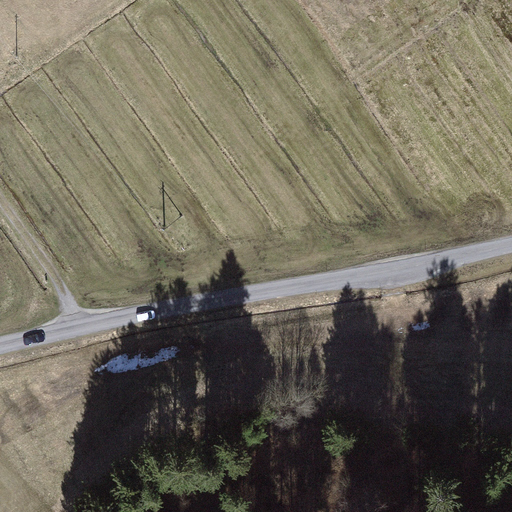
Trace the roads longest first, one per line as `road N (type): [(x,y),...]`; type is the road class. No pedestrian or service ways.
road 1 (unclassified): [(0,346),(511,244)]
road 2 (track): [(79,327),(0,201)]
